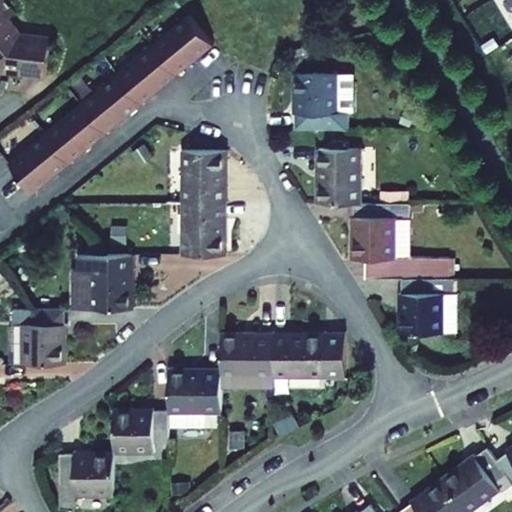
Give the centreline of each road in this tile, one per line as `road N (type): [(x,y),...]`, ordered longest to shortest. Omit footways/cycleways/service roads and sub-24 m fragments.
road 1 (residential): [(312,238),(202,294),(32,424),(18,471),(36,511)]
road 2 (residential): [(243,511),(419,409)]
road 3 (residential): [(419,409),(312,238)]
road 4 (residential): [(312,238),(228,104)]
